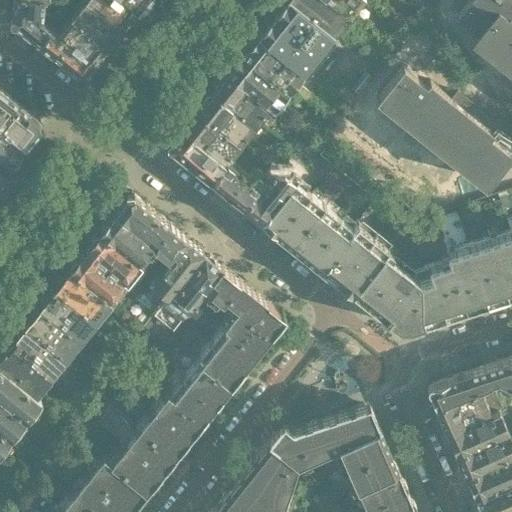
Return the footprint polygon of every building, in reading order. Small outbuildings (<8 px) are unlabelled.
[(54,25),(46,19),(43,16),(44,9),(53,10),(59,1),(59,0),(12,0),(11,14),(14,21),(77,70),(84,69),(94,57),(58,28),(54,25)] [(123,23),(94,0),(79,0),(71,11),(108,40),(113,34),(115,34),(117,33),(118,32),(119,31),(120,29),(121,28),(121,27),(121,25),(121,24),(122,23),(123,23)] [(137,4),(131,0),(94,0),(123,23),(125,22),(126,21),(128,20),(129,18),(129,17),(130,15),(130,14),(130,13),(137,4)] [(333,30),(295,0),(276,0),(277,2),(269,11),(266,12),(262,17),(262,21),(256,29),(257,30),(303,67),(310,60),(333,30)] [(348,11),(335,0),(295,0),(333,30),(348,11)] [(335,0),(348,11),(356,0),(335,0)] [(511,17),(509,15),(511,11),(511,0),(467,0),(457,13),(477,29),(472,36),(511,67),(511,17)] [(108,40),(71,11),(58,28),(94,57),(99,51),(101,51),(103,50),(104,49),(105,48),(106,47),(106,46),(107,45),(107,44),(107,43),(107,41),(108,40)] [(58,20),(50,14),(46,19),(54,25),(58,20)] [(303,67),(257,30),(256,29),(254,31),(251,31),(246,36),(247,40),(241,47),(289,86),(303,67)] [(289,86),(241,47),(239,49),(236,49),(231,55),(232,58),(226,66),(270,102),(274,105),(289,86)] [(321,69),(310,60),(303,67),(315,77),(321,69)] [(437,142),(484,179),(508,148),(485,130),(488,126),(466,108),(471,101),(457,89),(451,96),(428,78),(425,82),(402,63),(378,94),(424,131),(423,132),(437,143),(437,142)] [(226,66),(211,84),(255,120),(270,102),(226,66)] [(364,70),(357,79),(365,85),(372,76),(364,70)] [(357,79),(350,88),(358,94),(365,85),(357,79)] [(211,84),(196,103),(240,139),(255,120),(211,84)] [(301,85),(296,92),(306,100),(311,94),(301,85)] [(0,124),(19,101),(0,86),(0,124)] [(39,117),(19,101),(0,124),(0,127),(23,146),(40,125),(39,117)] [(196,103),(181,122),(225,158),(227,155),(240,139),(196,103)] [(181,122),(169,137),(170,145),(209,176),(225,158),(181,122)] [(23,146),(0,127),(0,159),(8,166),(23,146)] [(297,149),(308,156),(311,152),(311,153),(321,141),(310,133),(297,149)] [(378,184),(327,144),(319,153),(370,193),(378,184)] [(243,203),(266,173),(256,165),(249,173),(227,155),(225,158),(209,176),(243,203)] [(260,217),(296,171),(288,165),(286,168),(281,165),(273,165),(266,173),(243,203),(260,217)] [(296,171),(260,217),(275,229),(308,188),(293,176),(297,172),(296,171)] [(305,253),(338,212),(308,188),(275,229),(305,253)] [(159,213),(132,191),(124,192),(113,207),(144,232),(159,213)] [(506,193),(498,195),(502,207),(510,204),(506,193)] [(428,206),(415,196),(410,202),(423,213),(428,206)] [(388,212),(395,202),(389,197),(381,206),(388,212)] [(477,202),(469,205),(473,216),(481,214),(477,202)] [(157,243),(144,232),(113,207),(99,224),(141,258),(150,247),(151,249),(157,243)] [(417,219),(404,209),(397,219),(410,229),(417,219)] [(338,212),(305,253),(321,265),(357,220),(355,218),(352,223),(338,212)] [(186,234),(159,213),(144,232),(157,243),(171,253),(186,234)] [(426,219),(430,231),(438,228),(434,216),(426,219)] [(383,248),(387,244),(357,220),(321,265),(351,290),(383,248)] [(99,224),(84,243),(128,279),(134,272),(132,270),(141,258),(99,224)] [(511,290),(511,226),(466,242),(485,299),(511,290)] [(203,248),(186,234),(171,253),(149,280),(166,294),(169,291),(203,248)] [(485,299),(466,242),(445,249),(444,247),(427,253),(427,254),(420,256),(422,265),(409,269),(410,323),(422,319),(422,320),(485,299)] [(427,254),(427,253),(424,242),(416,245),(420,256),(427,254)] [(84,243),(69,262),(111,296),(119,285),(121,286),(128,279),(84,243)] [(173,326),(206,286),(223,264),(214,257),(213,253),(208,249),(205,249),(203,248),(169,291),(166,294),(153,310),(147,317),(143,323),(142,324),(162,339),(172,326),(173,326)] [(410,323),(409,269),(383,248),(351,290),(385,317),(386,316),(396,324),(410,323)] [(111,296),(69,262),(62,270),(58,271),(54,277),(54,281),(54,280),(96,314),(111,296)] [(250,286),(223,264),(206,286),(223,300),(226,296),(233,302),(236,304),(250,286)] [(96,314),(54,280),(54,281),(39,299),(81,332),(96,314)] [(284,313),(250,286),(236,304),(239,306),(224,324),(256,349),(284,313)] [(81,332),(39,299),(37,302),(34,302),(29,308),(29,312),(24,318),(66,351),(81,332)] [(141,311),(136,318),(142,323),(147,316),(141,311)] [(66,351),(24,318),(22,320),(19,321),(14,327),(14,331),(9,337),(50,370),(66,351)] [(256,349),(224,324),(211,340),(243,365),(256,349)] [(50,370),(9,337),(2,345),(0,345),(0,360),(36,388),(50,370)] [(243,365),(211,340),(198,356),(230,381),(243,365)] [(230,381),(198,356),(194,352),(166,388),(167,389),(202,416),(207,410),(210,409),(214,404),(215,401),(221,392),(224,392),(228,386),(228,383),(230,381)] [(511,353),(484,363),(490,376),(496,374),(511,381),(511,353)] [(36,388),(0,360),(0,391),(26,411),(40,393),(35,389),(36,388)] [(491,378),(490,376),(484,363),(431,380),(428,387),(434,401),(480,382),(491,378)] [(491,409),(485,394),(480,382),(434,401),(446,428),(491,409)] [(109,387),(98,401),(107,407),(117,394),(109,387)] [(202,416),(167,389),(138,425),(173,453),(202,416)] [(26,411),(0,391),(0,423),(10,431),(26,411)] [(346,439),(379,426),(370,406),(363,402),(291,426),(282,419),(267,437),(297,461),(319,452),(318,451),(334,445),(346,439)] [(455,450),(508,427),(499,406),(491,409),(446,428),(455,450)] [(0,443),(10,431),(0,423),(0,443)] [(173,453),(138,425),(111,458),(146,486),(173,453)] [(397,467),(379,426),(346,439),(334,445),(352,486),(358,483),(397,467)] [(511,435),(508,427),(455,450),(473,491),(511,473),(511,435)] [(282,504),(297,461),(267,437),(239,472),(288,510),(288,509),(282,504)] [(125,511),(146,486),(111,458),(103,452),(74,487),(105,511),(125,511)] [(397,467),(358,483),(367,503),(406,486),(397,467)] [(239,472),(212,505),(220,511),(286,511),(288,510),(239,472)] [(511,498),(511,473),(473,491),(482,511),(511,498)] [(335,482),(325,495),(333,501),(345,490),(335,482)] [(417,511),(406,486),(367,503),(371,511),(417,511)] [(105,511),(74,487),(54,511),(105,511)] [(318,505),(327,511),(346,511),(333,501),(325,495),(318,505)] [(511,511),(511,498),(482,511),(511,511)]
